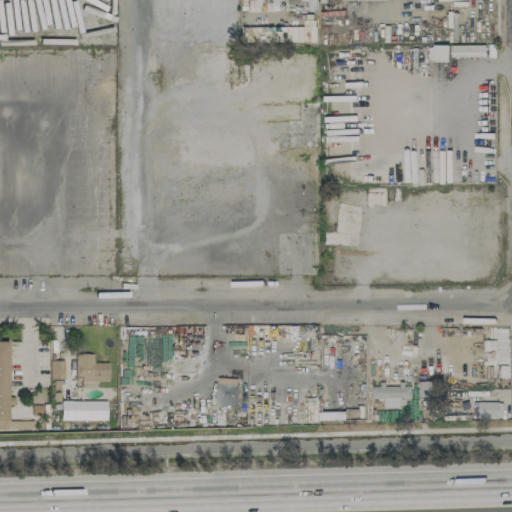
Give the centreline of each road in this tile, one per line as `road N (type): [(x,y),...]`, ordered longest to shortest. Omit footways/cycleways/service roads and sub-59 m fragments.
road 1 (motorway): [(511,500),(0,511)]
road 2 (residential): [(0,306),(511,301)]
